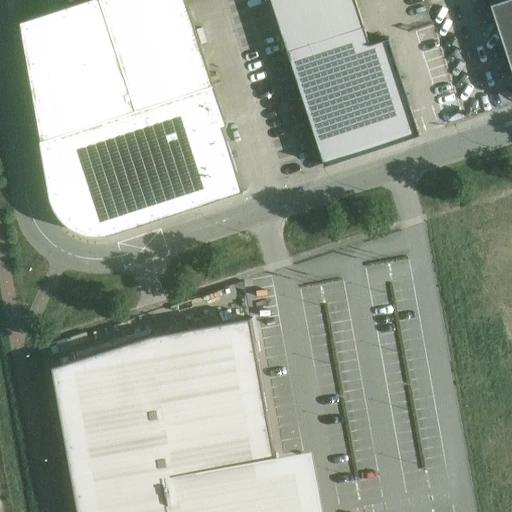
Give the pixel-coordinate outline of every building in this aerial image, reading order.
[(111,235),(115,234),(195,208),(243,190),(222,127),(226,126),(185,0),(88,0),(20,22),(50,197),(51,201),(52,204),(53,206),(55,210),(57,214),(60,217),(63,221),(66,224),(70,227),(73,229),(75,230),(80,232),(84,234),(88,235),(93,236),(97,236),(102,236),(106,236),(111,235)] [(270,0),(325,166),(326,166),(419,135),(388,39),(369,45),(354,0),(270,0)] [(511,0),(506,0),(491,5),(511,70),(511,0)] [(434,193),(463,182),(460,172),(431,183),(434,193)] [(284,511),(250,319),(150,337),(52,368),(77,511),(284,511)]
